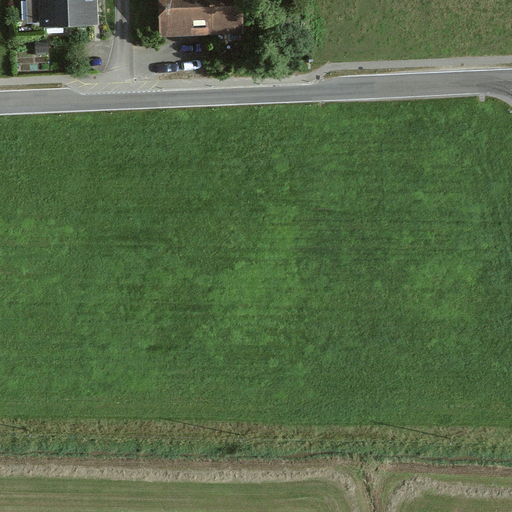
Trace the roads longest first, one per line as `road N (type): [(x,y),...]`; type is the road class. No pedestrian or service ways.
road 1 (tertiary): [(511,85),(126,101)]
road 2 (tertiary): [(126,101),(0,107)]
